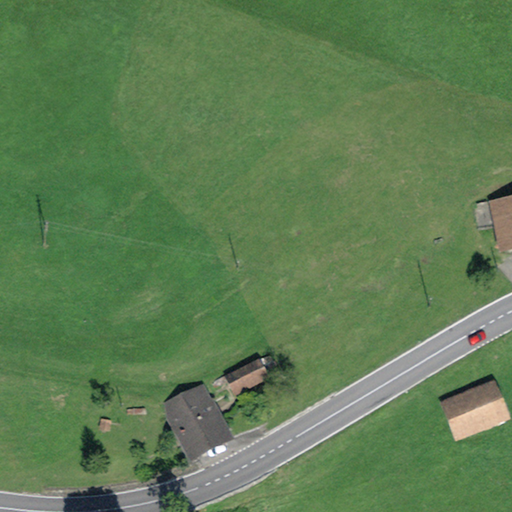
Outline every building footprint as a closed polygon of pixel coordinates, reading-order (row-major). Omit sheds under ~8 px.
[(511,206),(498,209),(505,245),(511,244),(511,206)] [(234,392),(263,377),(256,363),(227,377),(234,392)] [(511,419),(494,377),(440,400),(458,441),(511,419)] [(227,435),(202,386),(162,406),(170,421),(176,418),(193,452),(227,435)] [(111,432),(112,421),(102,419),(100,431),(111,432)]
